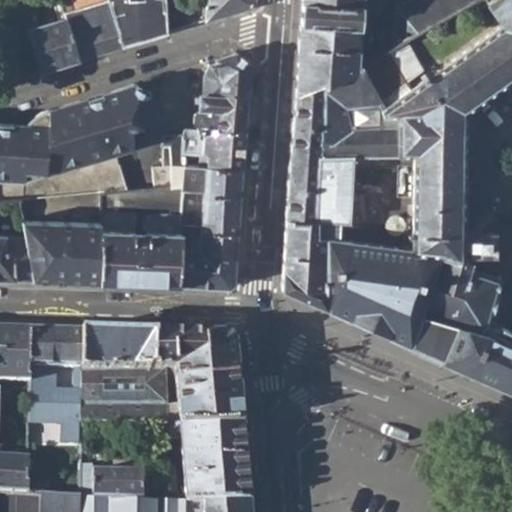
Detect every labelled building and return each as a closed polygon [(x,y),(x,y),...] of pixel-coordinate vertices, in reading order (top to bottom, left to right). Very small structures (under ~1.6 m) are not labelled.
[(124,0),(107,0),(109,6),(123,46),(168,32),(166,0),(144,0),(144,2),(124,4),(124,0)] [(207,0),(206,20),(254,5),(254,0),(207,0)] [(303,0),(297,94),(325,82),(358,67),(360,46),(376,46),(377,58),(388,53),(480,0),(482,0),(486,4),(491,0),(412,0),(396,7),(394,30),(360,28),(362,6),(366,5),(366,0),(303,0)] [(317,220),(321,239),(330,241),(326,310),(459,368),(511,391),(511,345),(482,333),(499,280),(497,280),(467,270),(469,263),(461,260),(465,114),(511,81),(511,0),(491,0),(486,4),(502,27),(384,104),(380,98),(404,82),(388,53),(377,58),(358,67),(325,82),(317,220)] [(109,6),(65,20),(79,59),(123,46),(109,6)] [(41,72),(79,59),(65,20),(30,30),(41,72)] [(198,131),(203,132),(245,134),(249,64),(235,54),(209,62),(202,77),(202,95),(199,100),(198,131)] [(297,94),(287,219),(317,220),(325,82),(297,94)] [(0,204),(7,204),(19,204),(96,197),(100,197),(124,194),(111,150),(128,146),(129,130),(156,122),(148,92),(136,84),(38,114),(27,126),(0,124),(0,204)] [(183,134),(183,137),(183,156),(187,156),(207,157),(206,169),(240,173),(245,134),(203,132),(202,141),(195,139),(195,135),(183,134)] [(161,140),(161,165),(171,165),(186,166),(187,156),(183,156),(183,137),(171,136),(164,136),(161,140)] [(171,190),(171,165),(161,165),(150,165),(150,191),(171,190)] [(186,166),(171,165),(171,190),(185,189),(178,288),(228,289),(234,284),(240,173),(206,169),(186,166)] [(150,191),(124,194),(100,197),(103,238),(102,285),(178,288),(185,189),(171,190),(150,191)] [(96,197),(19,204),(20,210),(24,237),(32,283),(59,284),(102,285),(103,238),(100,197),(96,197)] [(281,291),(326,310),(330,241),(321,239),(317,220),(287,219),(286,236),(281,291)] [(0,282),(32,283),(24,237),(0,236),(0,282)] [(498,273),(469,263),(467,270),(497,280),(498,273)] [(0,493),(27,495),(28,483),(28,459),(0,456),(0,382),(30,383),(31,368),(30,330),(0,329),(0,493)] [(81,332),(30,330),(31,368),(30,383),(38,383),(38,368),(81,370),(81,332)] [(81,370),(161,372),(174,372),(177,426),(214,427),(215,429),(241,425),(234,344),(226,336),(81,332),(81,370)] [(161,372),(81,370),(81,423),(91,423),(160,425),(167,425),(161,372)] [(91,423),(81,423),(81,434),(91,434),(91,423)] [(246,472),(241,425),(215,429),(214,427),(177,426),(167,425),(160,425),(161,441),(179,441),(185,496),(185,507),(221,510),(249,502),(246,472)] [(156,492),(141,492),(141,504),(165,505),(185,507),(185,496),(172,497),(169,469),(162,462),(165,498),(155,498),(156,492)] [(86,465),(80,465),(79,499),(141,504),(141,492),(141,474),(86,471),(86,465)] [(50,484),(28,483),(27,495),(41,497),(50,497),(50,484)] [(40,511),(78,511),(79,499),(68,498),(50,497),(41,497),(40,511)] [(78,511),(249,511),(249,502),(221,510),(185,507),(165,505),(141,504),(79,499),(78,511)]
